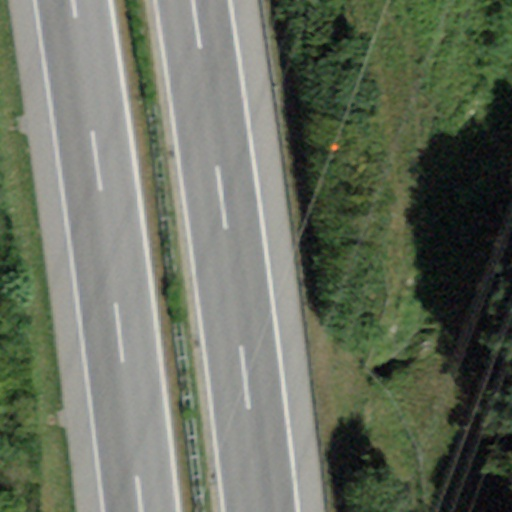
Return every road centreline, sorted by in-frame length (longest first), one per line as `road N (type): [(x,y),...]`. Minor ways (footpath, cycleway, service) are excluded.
road 1 (motorway): [(75,0),(110,227),(140,511)]
road 2 (motorway): [(256,511),(190,0)]
